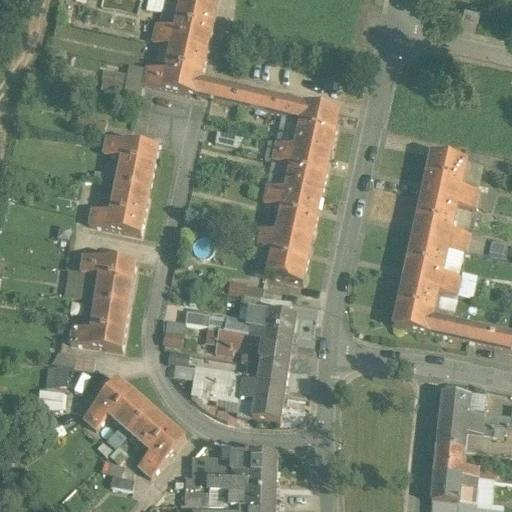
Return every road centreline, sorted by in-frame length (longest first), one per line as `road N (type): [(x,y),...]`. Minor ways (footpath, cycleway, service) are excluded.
road 1 (residential): [(329,446),(209,435),(173,412),(153,363),(153,323),(209,87)]
road 2 (residential): [(396,30),(328,352)]
road 3 (residential): [(328,352),(511,379)]
